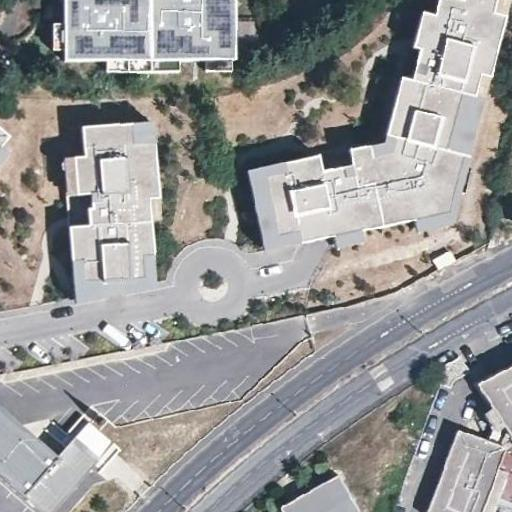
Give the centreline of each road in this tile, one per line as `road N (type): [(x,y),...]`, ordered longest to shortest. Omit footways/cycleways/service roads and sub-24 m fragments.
road 1 (secondary): [(511,265),(292,397),(164,511)]
road 2 (secondary): [(217,511),(316,422),(511,304)]
